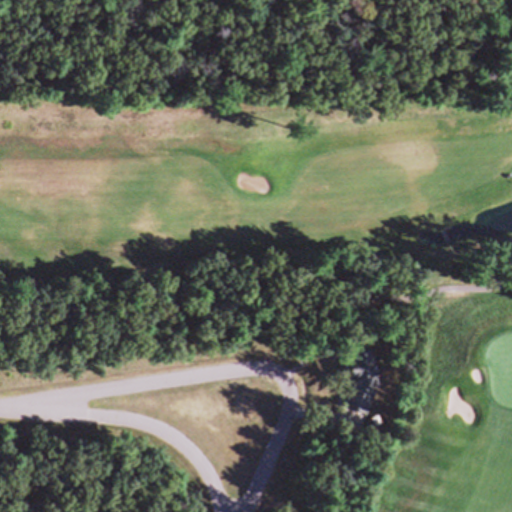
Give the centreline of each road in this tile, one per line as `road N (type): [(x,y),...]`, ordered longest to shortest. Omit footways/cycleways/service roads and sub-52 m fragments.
road 1 (residential): [(21,416),(276,377),(292,388),(294,407),(255,511)]
road 2 (residential): [(0,416),(75,418),(174,441),(207,469),(226,511)]
